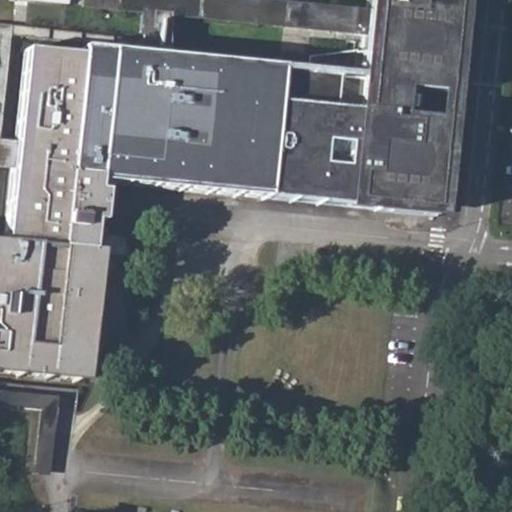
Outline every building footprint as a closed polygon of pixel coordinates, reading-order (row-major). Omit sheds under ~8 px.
[(11,175),(102,183),(291,203),(434,217),(453,35),(456,0),(366,0),(365,14),(366,15),(364,27),(363,36),(362,50),(307,57),(305,72),(290,70),(278,69),(156,57),(146,55),(137,55),(79,48),(79,55),(23,50),(14,144),(13,156),(12,169),(11,175)] [(363,36),(366,15),(238,0),(69,0),(69,6),(141,12),(160,14),(283,27),(309,30),(363,36)] [(160,14),(141,12),(138,40),(137,49),(137,55),(156,57),(160,14)] [(138,40),(0,26),(0,35),(7,36),(137,49),(138,40)] [(309,30),(283,27),(278,69),(305,72),(307,57),(309,30)] [(0,105),(7,36),(0,35),(0,167),(12,169),(13,156),(14,144),(0,141),(0,105)] [(99,213),(102,183),(11,175),(3,246),(0,245),(0,370),(81,379),(93,262),(99,213)]
